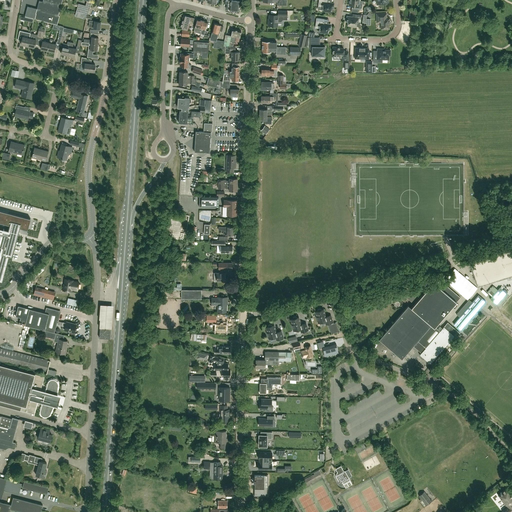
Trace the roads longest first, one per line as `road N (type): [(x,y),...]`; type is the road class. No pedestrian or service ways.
road 1 (unclassified): [(243,314),(250,21)]
road 2 (unclassified): [(87,511),(97,286),(87,236)]
road 3 (residential): [(511,456),(453,396),(350,349),(334,295)]
road 4 (primary): [(127,227),(143,0)]
road 5 (unclassified): [(238,511),(243,314)]
road 6 (primary): [(104,511),(118,334)]
road 7 (tertiary): [(87,236),(88,160),(106,86)]
road 8 (residential): [(397,0),(397,29),(381,41),(338,37),(341,0)]
road 9 (tertiary): [(163,132),(167,20),(175,6)]
